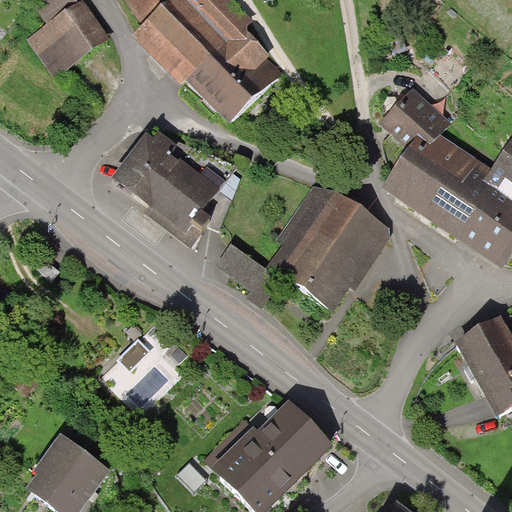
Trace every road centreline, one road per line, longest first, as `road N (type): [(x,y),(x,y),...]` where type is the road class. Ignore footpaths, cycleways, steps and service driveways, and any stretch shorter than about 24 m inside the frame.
road 1 (tertiary): [(371,436),(62,203)]
road 2 (residential): [(133,108),(385,209)]
road 3 (residential): [(342,0),(367,167),(385,209)]
road 4 (track): [(367,167),(331,130),(239,0)]
road 5 (residential): [(385,209),(423,326)]
road 6 (residential): [(423,326),(371,436)]
